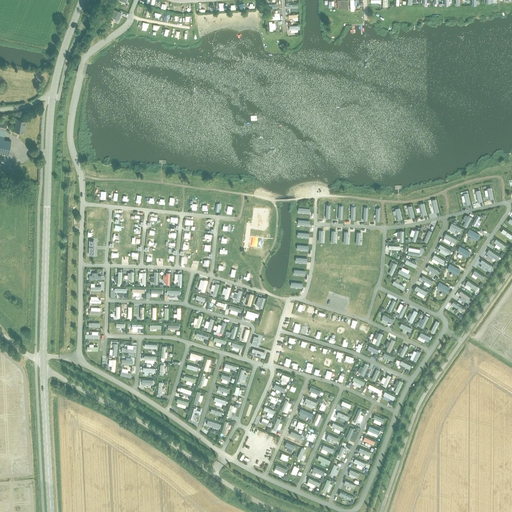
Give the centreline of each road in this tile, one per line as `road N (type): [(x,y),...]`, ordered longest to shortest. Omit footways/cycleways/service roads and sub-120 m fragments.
road 1 (unclassified): [(380,511),(425,392),(511,269)]
road 2 (unclassified): [(278,511),(43,365)]
road 3 (tertiary): [(43,365),(51,97)]
road 4 (tertiary): [(50,511),(43,365)]
